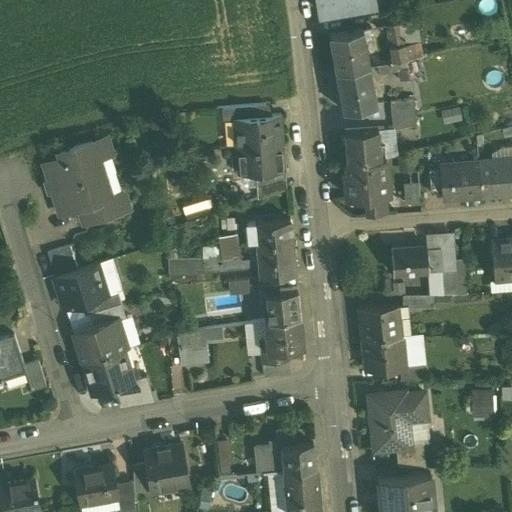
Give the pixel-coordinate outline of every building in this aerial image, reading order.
[(316,0),(318,12),(374,2),(373,0),(316,0)] [(416,19),(386,24),(392,60),(405,58),(421,55),(418,33),(416,21),(416,19)] [(424,19),(416,21),(418,33),(426,32),(424,19)] [(363,28),(328,34),(335,70),(369,64),(363,28)] [(389,61),(376,63),(378,72),(397,69),(400,80),(404,78),(409,77),(405,58),(389,61)] [(369,64),(335,70),(343,110),(376,104),(369,64)] [(412,97),(391,100),(392,113),(414,111),(412,97)] [(265,103),(232,106),(232,117),(266,115),(265,103)] [(414,111),(392,113),(393,126),(415,124),(414,111)] [(266,115),(232,117),(235,147),(283,144),(280,114),(266,115)] [(377,127),(344,130),(347,159),(380,156),(377,127)] [(104,135),(58,150),(60,156),(44,161),(59,212),(79,206),(122,193),(122,191),(109,195),(100,169),(113,165),(109,153),(110,153),(109,151),(104,137),(105,137),(104,135)] [(283,144),(235,147),(237,173),(255,171),(256,185),(279,178),(285,176),(283,144)] [(380,156),(347,159),(348,171),(344,171),(347,196),(365,194),(366,206),(384,205),(383,193),(388,192),(385,156),(380,156)] [(511,156),(477,160),(480,194),(511,191),(511,156)] [(477,160),(440,163),(440,165),(443,190),(443,198),(480,194),(477,160)] [(440,165),(428,166),(430,191),(443,190),(440,165)] [(279,178),(256,185),(257,198),(282,189),(279,178)] [(420,178),(405,179),(406,201),(421,201),(420,178)] [(122,193),(79,206),(84,221),(127,208),(122,193)] [(290,217),(254,221),(254,222),(255,231),(256,239),(292,236),(290,217)] [(254,222),(246,223),(247,231),(255,231),(254,222)] [(255,231),(247,231),(248,241),(256,240),(256,239),(255,231)] [(235,233),(218,235),(219,246),(236,245),(235,233)] [(511,235),(490,238),(493,278),(511,276),(511,235)] [(292,236),(256,239),(256,240),(256,248),(257,257),(293,253),(292,236)] [(256,240),(248,241),(249,249),(256,248),(256,240)] [(426,243),(390,246),(392,272),(427,269),(428,269),(426,246),(426,243)] [(76,267),(69,244),(47,251),(54,274),(76,267)] [(236,245),(219,246),(220,257),(221,257),(237,255),(236,245)] [(439,245),(426,246),(428,269),(441,268),(439,245)] [(293,253),(257,257),(258,265),(259,275),(295,271),(293,253)] [(238,267),(237,255),(221,257),(222,268),(238,267)] [(250,258),(242,259),(237,255),(238,267),(250,266),(250,258)] [(76,267),(54,274),(64,306),(79,301),(117,289),(120,288),(110,257),(76,267)] [(177,267),(174,257),(167,257),(168,272),(200,272),(207,270),(207,267),(177,267)] [(206,257),(174,257),(177,267),(207,267),(206,257)] [(221,257),(220,257),(206,257),(207,267),(207,270),(222,268),(221,257)] [(257,257),(250,258),(250,266),(258,265),(257,257)] [(454,267),(441,268),(428,269),(427,269),(429,292),(433,292),(466,292),(463,257),(454,257),(454,267)] [(249,277),(229,279),(231,301),(251,299),(249,277)] [(296,277),(277,280),(278,290),(297,287),(296,277)] [(277,280),(259,282),(262,307),(266,307),(265,291),(278,290),(277,280)] [(278,290),(265,291),(266,307),(268,319),(299,315),(297,287),(278,290)] [(117,289),(79,301),(83,314),(88,312),(121,302),(117,289)] [(433,306),(433,292),(429,292),(403,293),(403,303),(403,306),(407,306),(433,306)] [(121,302),(88,312),(92,324),(114,317),(114,319),(126,316),(121,302)] [(403,303),(395,304),(397,333),(401,332),(401,333),(401,334),(409,334),(407,306),(403,306),(403,303)] [(395,304),(378,306),(378,304),(361,305),(362,316),(360,317),(362,337),(401,333),(401,332),(397,333),(395,304)] [(92,324),(72,330),(81,361),(123,348),(123,346),(138,341),(130,314),(126,316),(114,319),(114,317),(92,324)] [(268,319),(264,320),(264,319),(263,319),(265,335),(259,336),(262,361),(288,358),(287,347),(303,345),(300,315),(299,315),(268,319)] [(221,325),(199,327),(201,340),(222,338),(221,325)] [(199,327),(179,331),(181,343),(201,340),(199,327)] [(0,381),(1,381),(1,378),(25,370),(23,362),(13,332),(0,336),(0,381)] [(401,333),(362,337),(365,368),(399,365),(405,365),(404,363),(401,334),(401,333)] [(201,340),(181,343),(184,363),(204,360),(201,340)] [(123,348),(81,361),(91,392),(112,385),(133,379),(123,348)] [(37,358),(23,362),(25,370),(31,388),(45,383),(37,358)] [(288,358),(262,361),(263,375),(289,372),(288,358)] [(422,361),(404,363),(405,365),(399,365),(400,378),(424,378),(422,361)] [(133,379),(112,385),(120,407),(155,401),(147,375),(133,379)] [(473,415),(496,415),(496,386),(473,386),(473,415)] [(404,390),(368,393),(374,448),(395,446),(409,444),(409,443),(407,418),(426,416),(423,390),(404,392),(404,390)] [(294,427),(274,430),(275,443),(275,444),(281,444),(280,443),(296,441),(294,427)] [(234,459),(233,435),(220,436),(221,460),(234,459)] [(296,441),(280,443),(281,444),(283,468),(315,465),(315,464),(312,439),(296,441)] [(180,442),(144,449),(146,460),(151,488),(151,490),(188,483),(180,442)] [(409,444),(395,446),(397,465),(424,464),(422,442),(409,443),(409,444)] [(275,443),(254,445),(257,471),(282,468),(283,468),(281,444),(275,444),(275,443)] [(151,488),(146,460),(133,463),(134,491),(151,488)] [(112,461),(72,468),(78,501),(117,495),(118,494),(116,481),(112,461)] [(283,468),(282,468),(286,509),(286,510),(298,509),(320,507),(315,464),(315,465),(283,468)] [(396,465),(376,467),(377,477),(397,475),(396,465)] [(397,475),(377,477),(380,511),(428,511),(425,473),(430,473),(430,471),(397,475)] [(39,511),(33,476),(0,481),(0,500),(1,504),(2,511),(39,511)] [(133,478),(116,481),(118,494),(117,495),(119,509),(134,507),(133,478)]
